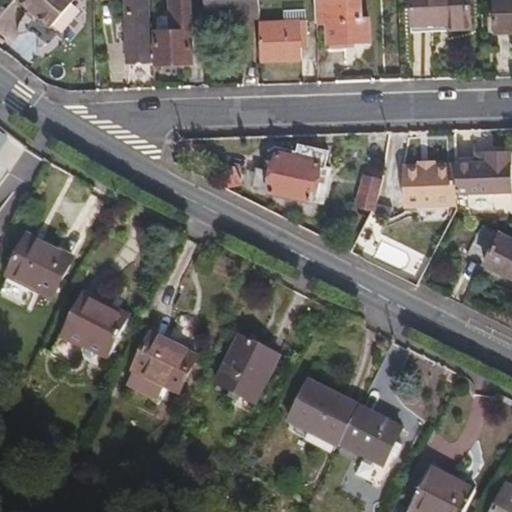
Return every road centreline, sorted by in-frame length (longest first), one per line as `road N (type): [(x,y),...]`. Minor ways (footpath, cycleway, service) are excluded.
road 1 (secondary): [(511,363),(94,144)]
road 2 (residential): [(94,144),(122,126),(511,109)]
